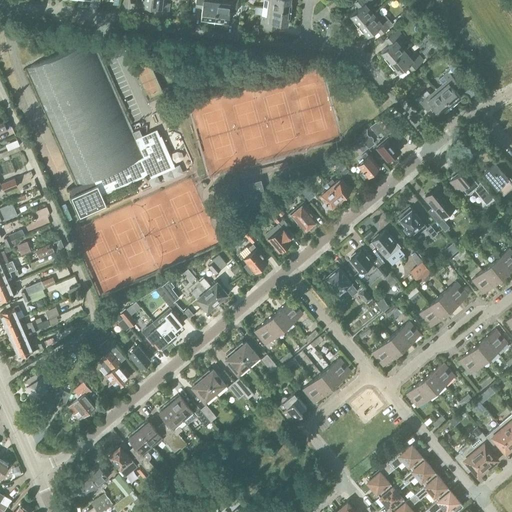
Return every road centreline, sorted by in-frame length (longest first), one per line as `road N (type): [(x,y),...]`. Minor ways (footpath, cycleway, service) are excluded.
road 1 (residential): [(35,471),(285,272)]
road 2 (unclassified): [(285,272),(434,147)]
road 3 (residential): [(434,147),(359,56),(304,42)]
road 4 (unclassified): [(384,386),(511,290)]
road 5 (unclassified): [(349,479),(308,426),(370,373)]
road 6 (unclassified): [(478,496),(384,386)]
road 7 (unclassified): [(370,373),(285,272)]
road 8 (residential): [(120,23),(0,5)]
